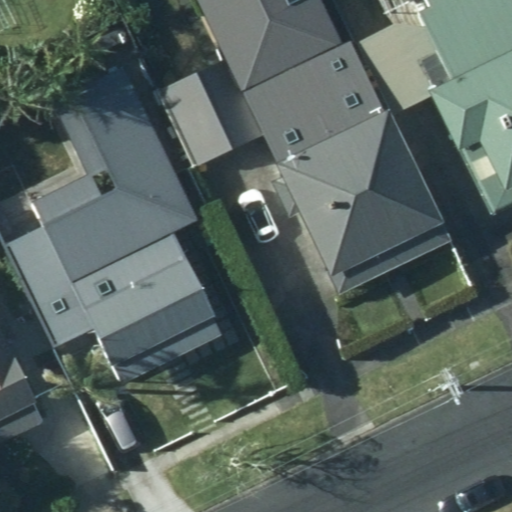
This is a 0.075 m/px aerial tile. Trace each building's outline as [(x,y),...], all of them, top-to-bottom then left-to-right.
[(201,0),(337,285),(444,235),(332,0),(201,0)] [(511,0),(423,0),(426,5),(421,7),(430,26),(401,17),(376,28),(362,35),(400,114),(416,106),(434,97),(491,217),(511,206),(511,0)] [(252,136),(214,59),(180,74),(162,35),(134,51),(188,166),(252,136)] [(177,156),(139,174),(165,227),(203,209),(177,156)] [(217,337),(135,174),(0,239),(0,254),(24,302),(60,284),(111,388),(217,337)] [(0,441),(41,422),(0,336),(0,441)] [(154,444),(125,385),(82,407),(113,464),(154,444)]
